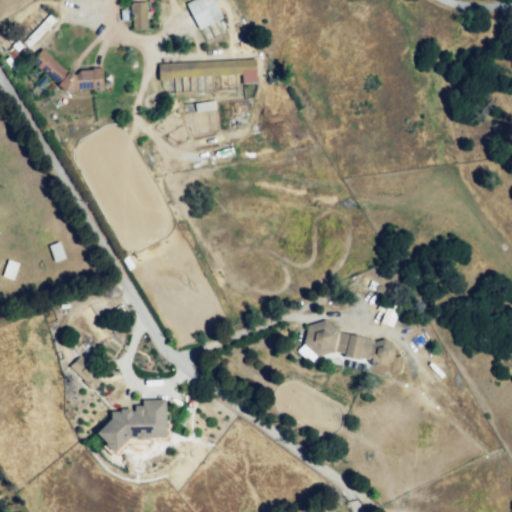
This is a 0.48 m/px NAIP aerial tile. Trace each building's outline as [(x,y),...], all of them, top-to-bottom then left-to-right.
[(190,0),(185,3),(204,41),(215,36),(208,23),(221,17),(212,0),(190,0)] [(147,32),(134,31),(136,9),(149,10),(147,32)] [(54,20),(47,14),(21,42),(28,48),(54,20)] [(44,50),(68,70),(76,73),(102,71),(102,94),(67,92),(36,67),(44,50)] [(158,66),(256,68),(256,86),(157,84),(158,66)] [(214,109),(213,100),(198,102),(199,111),(214,109)] [(3,278),(8,262),(21,265),(15,282),(3,278)] [(367,361),(333,351),(316,363),(301,348),(303,326),(323,319),(338,335),(373,342),(382,337),(393,346),(393,361),(379,371),(367,361)] [(91,389),(102,377),(78,355),(67,366),(91,389)] [(114,450),(166,448),(165,398),(143,399),(143,407),(113,408),(110,426),(97,437),(114,450)]
